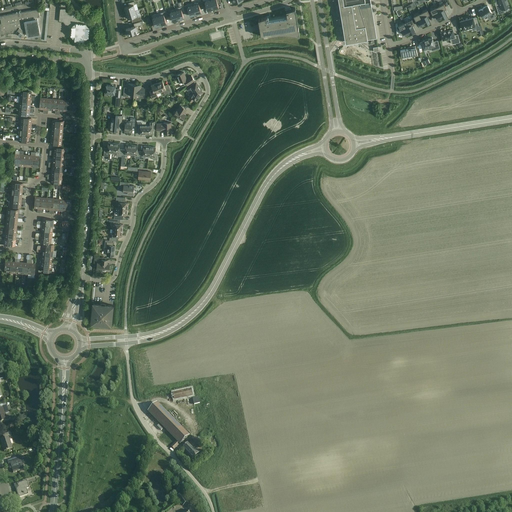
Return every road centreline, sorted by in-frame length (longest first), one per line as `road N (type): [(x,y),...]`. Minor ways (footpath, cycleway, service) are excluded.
road 1 (tertiary): [(175,326),(210,293),(268,180),(292,159),(323,148)]
road 2 (residential): [(183,133),(207,91),(197,68),(147,78),(88,73)]
road 3 (residential): [(81,277),(112,279),(137,198),(162,170),(164,140)]
road 4 (unclassified): [(213,511),(205,492),(142,422),(127,359)]
road 5 (tertiary): [(355,143),(511,118)]
road 6 (residential): [(81,277),(89,135)]
road 7 (residential): [(311,0),(332,130)]
road 8 (residential): [(340,129),(319,0)]
